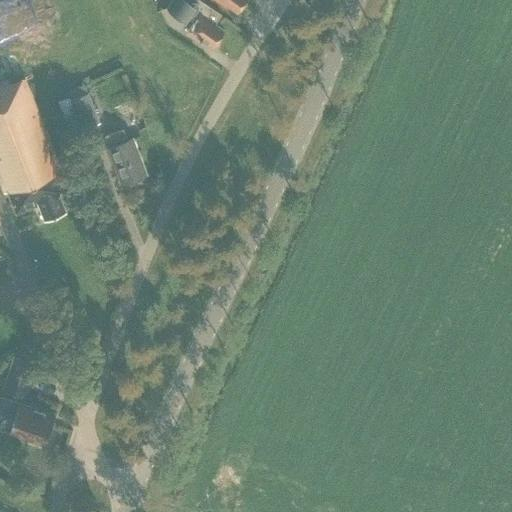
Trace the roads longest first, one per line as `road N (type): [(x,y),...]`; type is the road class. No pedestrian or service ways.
road 1 (unclassified): [(127,501),(302,135),(355,0)]
road 2 (residential): [(76,451),(189,154),(283,0)]
